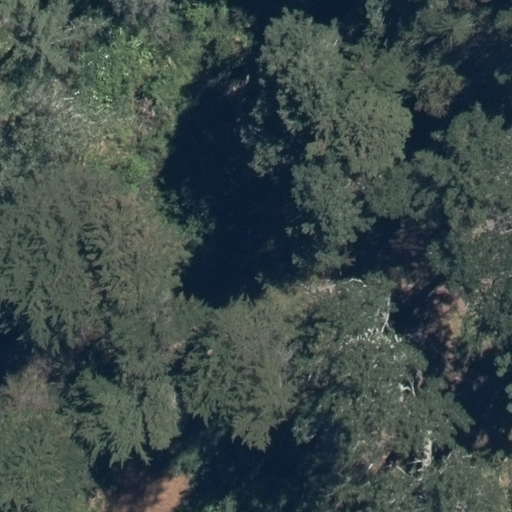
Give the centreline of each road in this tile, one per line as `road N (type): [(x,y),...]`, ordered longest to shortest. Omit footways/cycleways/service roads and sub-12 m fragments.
road 1 (track): [(511,62),(501,157),(470,246),(478,262),(511,268)]
road 2 (track): [(0,148),(118,17),(124,0)]
